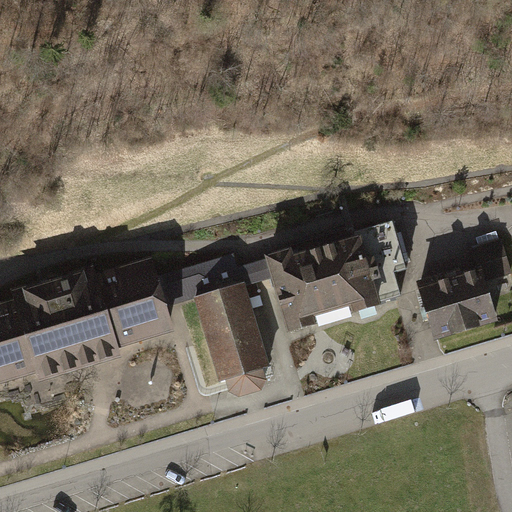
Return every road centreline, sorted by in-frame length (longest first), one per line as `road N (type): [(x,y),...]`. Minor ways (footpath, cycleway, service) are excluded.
road 1 (residential): [(511,363),(25,511)]
road 2 (track): [(76,251),(348,115),(511,84)]
